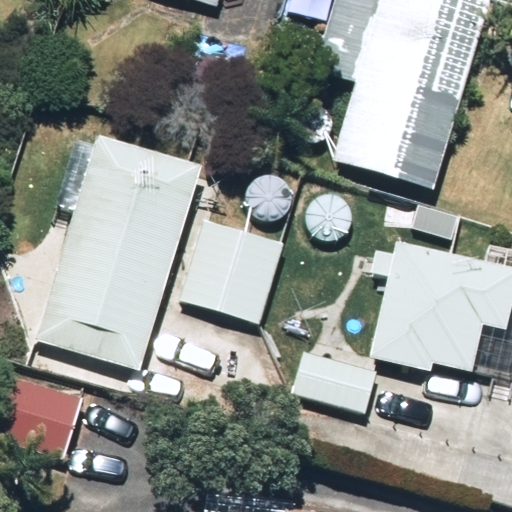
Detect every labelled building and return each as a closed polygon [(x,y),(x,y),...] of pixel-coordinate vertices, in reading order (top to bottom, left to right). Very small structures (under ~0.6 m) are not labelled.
[(145,0),(217,19),(222,0),(145,0)] [(432,207),(486,23),(409,0),(340,0),(316,86),(357,98),(334,178),(432,207)] [(262,37),(254,33),(246,35),(242,43),(244,52),(252,55),(260,52),(264,45),(262,37)] [(137,389),(199,185),(99,155),(94,172),(75,167),(61,215),(78,220),(36,359),(137,389)] [(257,338),(282,258),(205,233),(180,312),(257,338)] [(371,377),(430,390),(432,384),(472,392),(477,367),(486,369),(488,357),(480,356),(483,345),(505,350),(511,317),(511,287),(395,262),(394,271),(372,266),(367,291),(388,296),(371,377)] [(377,388),(304,365),(291,405),(364,427),(377,388)]
